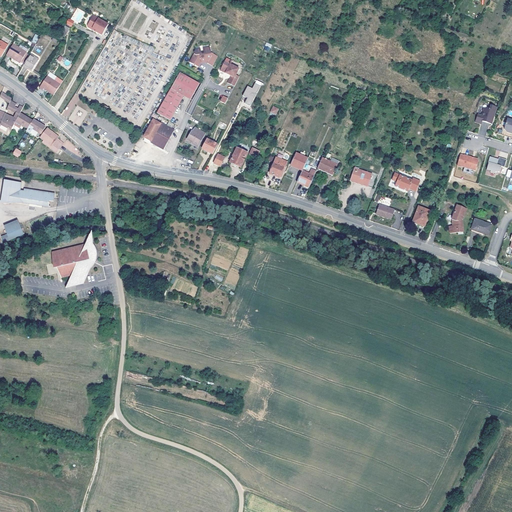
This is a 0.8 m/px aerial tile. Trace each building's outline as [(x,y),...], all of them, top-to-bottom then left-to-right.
[(95,31),(102,36),(109,25),(94,16),(88,26),(88,27),(91,29),(93,28),(96,30),(95,31)] [(65,24),(71,27),(74,21),(68,18),(65,24)] [(64,26),(60,33),(66,36),(70,29),(64,26)] [(31,41),(36,44),(40,36),(35,34),(31,41)] [(26,53),(13,45),(6,56),(10,58),(11,56),(21,62),(26,54),(26,53)] [(207,64),(212,66),(217,56),(211,53),(210,48),(203,50),(205,56),(202,56),(200,51),(196,52),(195,54),(193,54),(194,56),(191,62),(195,64),(194,66),(197,67),(200,62),(205,60),(208,62),(207,64)] [(30,55),(23,66),(23,67),(27,69),(27,68),(32,71),(39,60),(30,55)] [(234,87),(242,72),(224,62),(220,71),(230,77),(227,84),(234,87)] [(45,87),(52,92),(61,79),(50,72),(40,88),(43,90),(44,89),(45,87)] [(171,121),(185,97),(190,100),(200,83),(180,72),(157,113),(171,121)] [(55,94),(63,81),(61,79),(52,92),(55,94)] [(245,103),(250,106),(261,86),(255,83),(253,89),(248,86),(243,96),(248,98),(245,103)] [(2,93),(0,97),(9,103),(10,101),(11,100),(2,93)] [(9,103),(7,108),(12,111),(15,107),(16,105),(10,101),(9,103)] [(482,116),(478,114),(475,122),(481,124),(482,121),(491,124),(493,119),(491,119),(492,115),(494,116),(497,107),(491,105),(489,110),(484,108),(482,116)] [(5,114),(1,125),(11,130),(13,126),(15,121),(20,113),(22,108),(19,106),(18,109),(16,113),(13,119),(5,114)] [(273,106),(270,113),(276,115),(279,108),(273,106)] [(66,107),(63,114),(68,117),(71,109),(66,107)] [(20,113),(15,121),(23,126),(28,129),(29,127),(32,121),(20,113)] [(33,120),(32,121),(29,127),(32,129),(41,134),(46,127),(39,123),(38,124),(33,120)] [(164,149),(174,131),(153,120),(144,137),(157,145),(164,149)] [(23,126),(15,121),(13,126),(20,131),(23,126)] [(504,130),(505,126),(499,125),(497,133),(511,138),(511,134),(507,133),(504,130)] [(205,134),(196,128),(194,132),(192,131),(187,140),(193,143),(192,144),(197,147),(205,134)] [(48,129),(41,138),(43,140),(57,150),(63,144),(57,139),(58,137),(48,129)] [(202,148),(212,154),(218,145),(207,139),(202,148)] [(55,153),(57,150),(43,140),(42,142),(55,153)] [(247,154),(252,157),(256,150),(251,147),(248,154),(247,154)] [(248,154),(237,148),(230,163),(241,168),(247,154),(248,154)] [(221,166),(226,157),(218,153),(213,162),(221,166)] [(306,164),(308,159),(304,157),(299,155),(296,153),(294,157),(291,163),(290,165),(302,171),(306,164)] [(464,156),(460,155),(457,166),(461,167),(461,166),(475,171),(478,161),(477,159),(473,158),(473,159),(471,158),(471,157),(464,155),(464,156)] [(488,163),(487,170),(491,171),(490,172),(495,173),(495,172),(499,172),(501,167),(504,167),(507,160),(499,157),(498,159),(491,157),(491,159),(489,158),(488,163)] [(276,158),(274,162),(279,164),(278,166),(283,168),(281,173),(282,173),(287,162),(276,158)] [(317,169),(333,176),(339,161),(332,158),(330,161),(322,158),(317,169)] [(279,164),(274,162),(270,174),(279,178),(280,177),(281,173),(283,168),(278,166),(279,164)] [(317,170),(317,169),(306,164),(302,171),(297,183),(308,188),(317,170)] [(368,187),(372,174),(354,168),(350,181),(368,187)] [(333,176),(317,169),(317,170),(332,177),(333,176)] [(420,180),(413,177),(412,180),(395,173),(392,180),(397,182),(395,186),(408,191),(409,188),(416,191),(420,180)] [(377,176),(372,174),(368,187),(373,188),(377,176)] [(2,204),(6,203),(8,184),(21,186),(21,183),(6,180),(2,204)] [(20,193),(20,190),(21,186),(8,184),(6,203),(12,201),(12,199),(15,200),(15,201),(46,206),(47,200),(52,201),(53,193),(23,188),(23,190),(22,194),(20,193)] [(395,210),(380,205),(377,214),(383,216),(383,217),(392,220),(395,210)] [(467,209),(457,205),(452,220),(453,226),(449,226),(450,233),(463,232),(462,221),(467,209)] [(413,222),(424,227),(430,211),(419,207),(413,222)] [(491,225),(475,220),(472,230),(488,235),(491,225)] [(23,234),(19,223),(5,230),(7,234),(1,237),(4,243),(23,234)] [(53,252),(54,268),(57,268),(62,278),(70,276),(71,277),(69,281),(66,289),(67,288),(83,284),(87,276),(90,271),(92,267),(94,265),(95,262),(96,260),(97,258),(97,256),(97,253),(95,248),(93,244),(93,230),(92,230),(88,241),(84,249),(78,247),(61,250),(53,252)]
